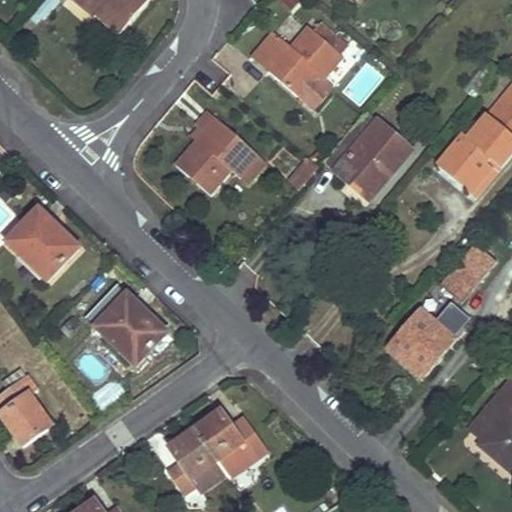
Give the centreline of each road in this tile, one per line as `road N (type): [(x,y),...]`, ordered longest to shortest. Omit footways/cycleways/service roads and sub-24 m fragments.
road 1 (residential): [(20,507),(251,344)]
road 2 (residential): [(436,511),(251,344)]
road 3 (residential): [(251,344),(78,170)]
road 4 (residential): [(78,170),(198,34),(201,0)]
